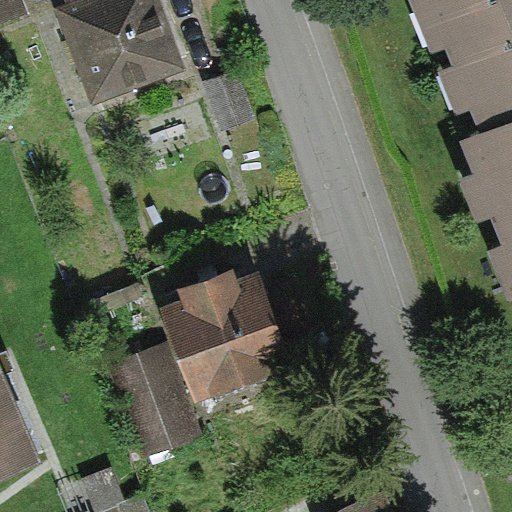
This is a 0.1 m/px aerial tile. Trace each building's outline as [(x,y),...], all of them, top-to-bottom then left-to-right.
[(27,0),(0,0),(0,21),(31,9),(27,0)] [(58,0),(93,89),(188,54),(167,0),(58,0)] [(473,89),(481,108),(511,95),(511,0),(416,0),(430,35),(446,29),(453,47),(440,52),(457,95),(473,89)] [(203,76),(222,126),(257,113),(238,63),(203,76)] [(511,95),(481,108),(460,120),(473,151),(458,158),(477,204),(494,197),(505,224),(486,231),(509,285),(511,283),(511,95)] [(162,296),(196,390),(214,384),(217,394),(282,371),(279,361),(295,355),(261,260),(238,268),(233,255),(179,273),(184,288),(162,296)] [(0,462),(48,441),(0,329),(0,462)] [(143,453),(204,431),(169,335),(108,358),(143,453)] [(154,511),(145,488),(126,496),(112,462),(83,474),(97,508),(88,511),(154,511)] [(394,511),(385,486),(314,511),(394,511)]
